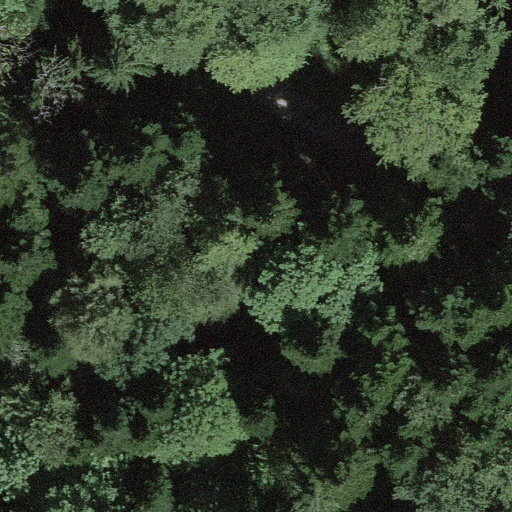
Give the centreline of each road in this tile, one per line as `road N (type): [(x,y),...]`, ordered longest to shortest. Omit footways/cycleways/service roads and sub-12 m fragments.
road 1 (track): [(510,194),(0,398)]
road 2 (track): [(511,195),(391,158),(311,117),(134,0)]
